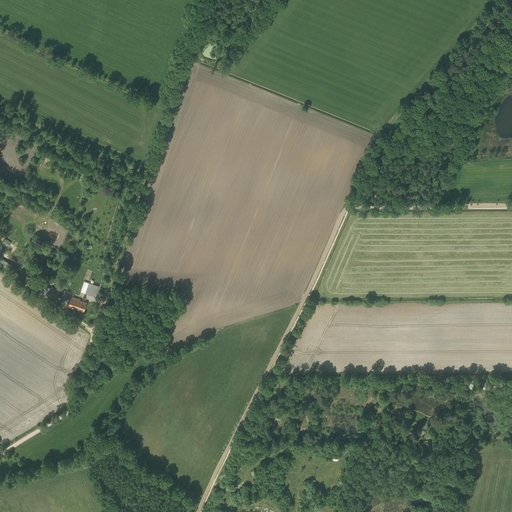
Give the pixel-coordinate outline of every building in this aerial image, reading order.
[(2,242),(9,247),(11,243),(4,238),(2,242)] [(24,282),(26,282),(24,286),(29,288),(34,279),(28,275),(24,282)] [(88,283),(87,284),(85,284),(82,292),(95,297),(99,286),(88,283)] [(50,288),(45,284),(38,295),(51,304),(60,292),(52,286),(50,288)] [(74,308),(84,311),(87,303),(80,300),(80,299),(70,296),(66,306),(74,309),(74,308)]
